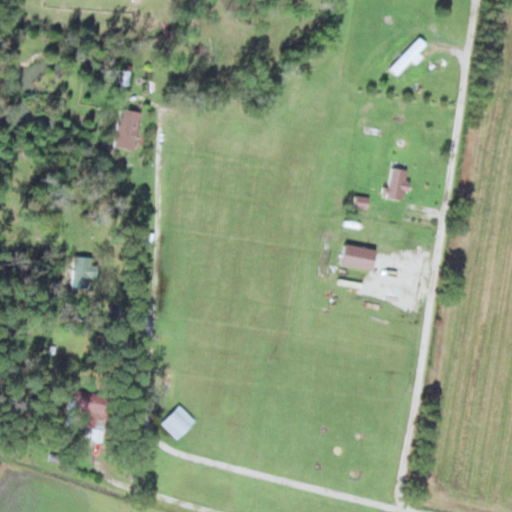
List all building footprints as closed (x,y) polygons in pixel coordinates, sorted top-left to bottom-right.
[(382,62),(390,70),(419,39),(411,32),(382,62)] [(384,68),(392,75),(421,45),(413,38),(384,68)] [(109,141),(127,144),(132,107),(114,104),(109,141)] [(381,192),(396,195),(401,165),(386,162),(381,192)] [(67,249),(65,279),(82,280),(84,250),(67,249)] [(150,362),(149,390),(166,391),(167,362),(150,362)] [(62,382),(61,393),(68,393),(67,417),(82,418),(84,384),(62,382)] [(154,416),(169,431),(187,413),(172,398),(154,416)]
